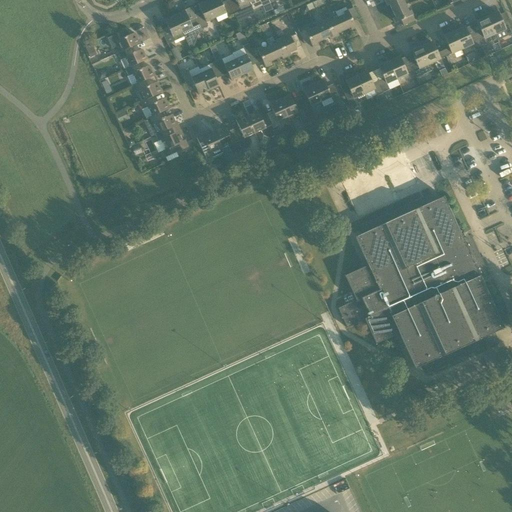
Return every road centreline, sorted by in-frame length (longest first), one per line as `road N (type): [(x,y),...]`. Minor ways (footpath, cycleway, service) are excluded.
road 1 (residential): [(139,8),(188,111),(198,116),(309,65),(340,62),(379,44)]
road 2 (tertiary): [(110,511),(0,255)]
road 3 (unclassified): [(511,230),(453,97)]
